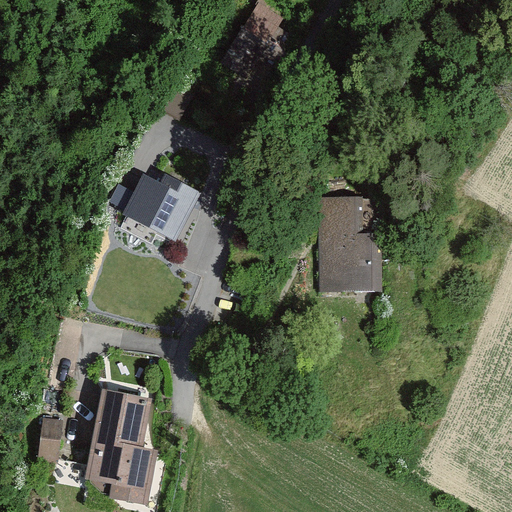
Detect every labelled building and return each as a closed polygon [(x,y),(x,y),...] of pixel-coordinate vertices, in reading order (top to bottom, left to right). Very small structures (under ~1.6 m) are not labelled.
[(280,19),(243,0),(232,0),(197,69),(241,93),(280,19)] [(163,183),(145,173),(124,215),(176,238),(201,191),(167,175),(163,183)] [(362,196),(320,197),(322,291),(382,290),(381,233),(362,232),(362,196)] [(152,397),(102,388),(85,482),(112,487),(110,497),(149,504),(159,449),(143,446),(152,397)] [(44,419),(38,459),(59,462),(64,422),(44,419)]
